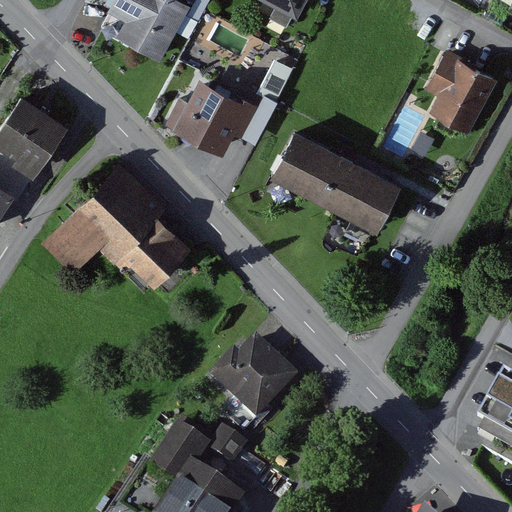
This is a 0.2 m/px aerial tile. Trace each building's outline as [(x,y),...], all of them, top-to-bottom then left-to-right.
[(118,0),(111,12),(135,26),(128,39),(163,59),(194,5),(184,0),(118,0)] [(299,0),(275,0),(293,11),(299,0)] [(502,78),(454,50),(436,80),(449,88),(436,109),(471,130),(502,78)] [(231,154),(261,104),(204,70),(174,119),(231,154)] [(67,125),(25,92),(0,125),(0,143),(34,169),(67,125)] [(401,184),(299,128),(276,169),(378,225),(401,184)] [(164,200),(121,161),(50,238),(81,266),(101,244),(151,290),(192,244),(155,211),(164,200)] [(0,199),(12,182),(0,174),(0,199)] [(306,380),(259,332),(214,377),(262,424),(306,380)] [(511,436),(511,374),(507,372),(480,420),(511,436)] [(214,448),(180,425),(154,462),(182,481),(160,511),(238,511),(249,497),(202,465),(214,448)]
